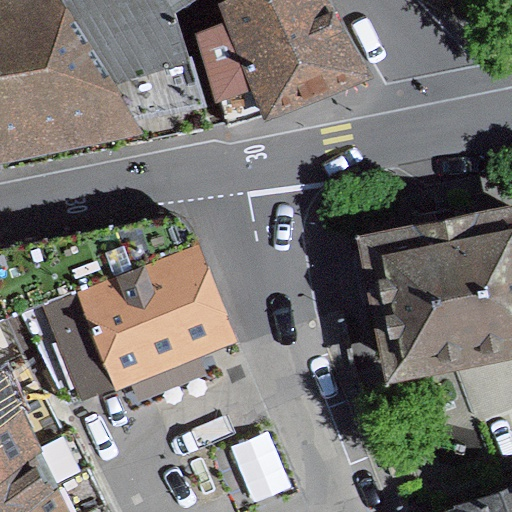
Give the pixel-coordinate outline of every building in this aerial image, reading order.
[(166,0),(0,0),(0,138),(125,115),(131,143),(211,127),(174,9),(172,10),(166,0)] [(166,0),(172,10),(174,9),(188,0),(166,0)] [(200,32),(226,124),(365,70),(325,0),(225,0),(232,19),(200,32)] [(182,218),(160,213),(0,243),(0,270),(16,309),(19,308),(79,285),(80,288),(196,243),(182,218)] [(511,215),(477,222),(476,216),(417,228),(418,234),(372,243),(397,362),(511,339),(511,215)] [(36,342),(66,402),(233,334),(196,243),(80,288),(79,285),(19,308),(36,342)] [(0,316),(16,309),(0,270),(0,316)] [(0,364),(22,352),(21,350),(36,342),(19,308),(16,309),(0,316),(0,364)] [(0,414),(41,392),(23,353),(22,352),(0,364),(0,414)] [(0,464),(35,445),(62,432),(41,392),(0,414),(0,464)] [(91,464),(73,427),(62,432),(35,445),(0,464),(0,510),(53,483),(85,467),(91,464)] [(0,511),(81,511),(102,501),(85,467),(53,483),(0,510),(0,511)] [(511,511),(511,490),(452,511),(511,511)]
